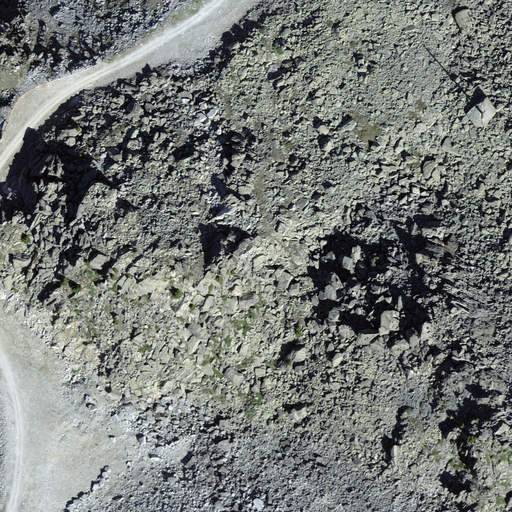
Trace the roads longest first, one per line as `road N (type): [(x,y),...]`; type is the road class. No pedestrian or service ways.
road 1 (track): [(0,157),(66,88),(219,0)]
road 2 (track): [(4,511),(16,472),(9,372),(0,351)]
